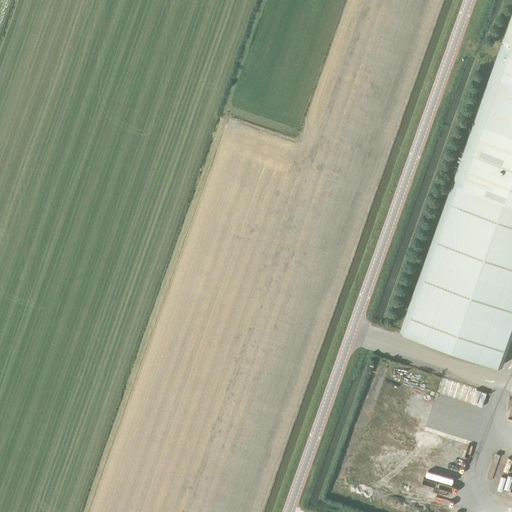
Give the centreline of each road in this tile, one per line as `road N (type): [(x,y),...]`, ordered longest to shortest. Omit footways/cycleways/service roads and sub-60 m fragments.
road 1 (tertiary): [(288,511),(469,0)]
road 2 (unknown): [(351,334),(481,384),(511,382)]
